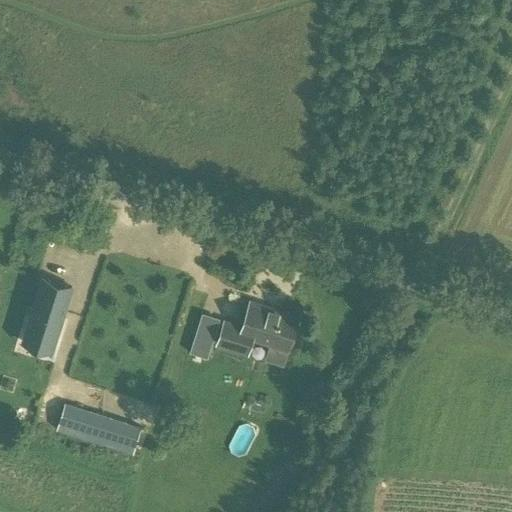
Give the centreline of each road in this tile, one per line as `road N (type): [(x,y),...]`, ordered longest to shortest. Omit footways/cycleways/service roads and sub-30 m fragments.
road 1 (unclassified): [(511,321),(0,156)]
road 2 (track): [(511,82),(417,291)]
